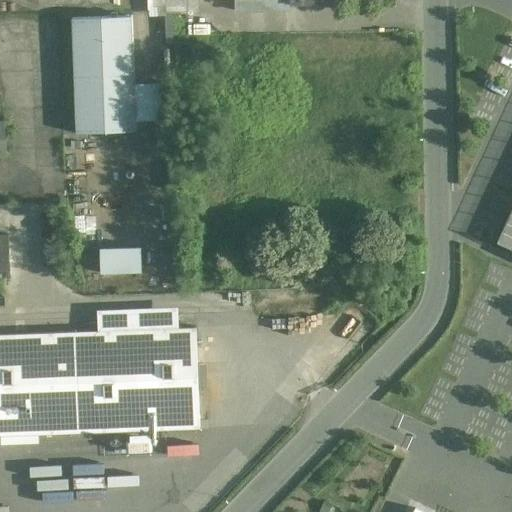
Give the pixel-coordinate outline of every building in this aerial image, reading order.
[(157,0),(158,10),(283,8),(347,7),(346,0),(157,0)] [(132,16),(72,18),(76,134),(136,132),(132,16)] [(511,213),(495,249),(511,256),(511,213)] [(195,334),(0,339),(0,287),(9,287),(8,241),(0,241),(0,442),(198,438),(195,334)] [(142,248),(101,249),(102,272),(142,271),(142,248)] [(436,511),(416,503),(412,511),(436,511)]
